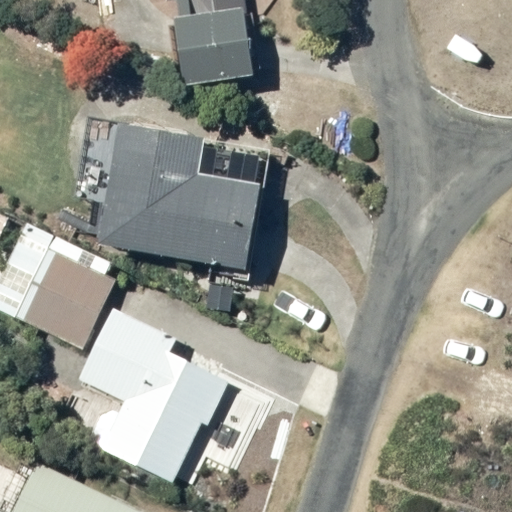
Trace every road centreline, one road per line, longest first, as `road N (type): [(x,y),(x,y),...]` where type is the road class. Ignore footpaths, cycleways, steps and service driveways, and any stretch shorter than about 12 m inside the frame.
road 1 (residential): [(423,209),(326,511)]
road 2 (residential): [(423,209),(385,0)]
